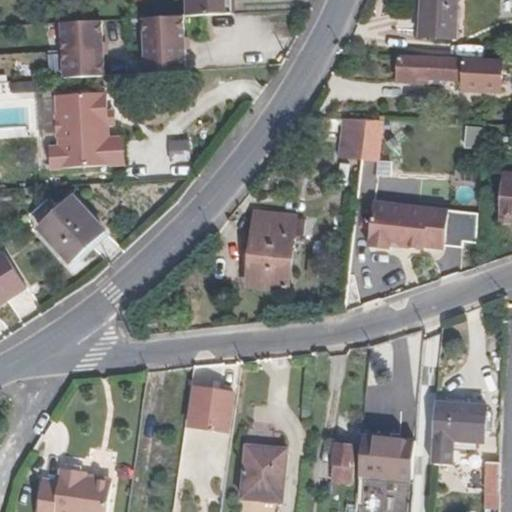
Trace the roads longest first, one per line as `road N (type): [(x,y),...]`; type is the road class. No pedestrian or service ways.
road 1 (residential): [(69,332),(94,357),(127,361),(359,330),(511,280)]
road 2 (tertiary): [(340,0),(304,79),(186,229),(69,332)]
road 3 (residential): [(31,353),(48,377),(0,483)]
